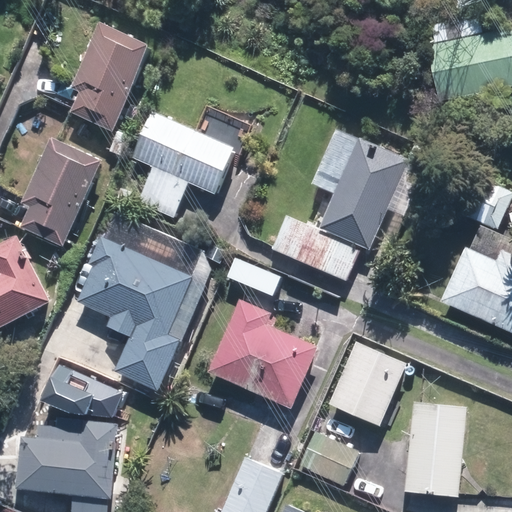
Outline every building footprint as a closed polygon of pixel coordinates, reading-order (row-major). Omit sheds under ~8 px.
[(124,131),(166,41),(115,17),(83,86),(89,89),(79,110),(124,131)] [(511,30),(436,46),(448,101),(511,87),(511,30)] [(245,145),(162,109),(141,156),(160,165),(144,200),(181,216),(197,179),(225,191),(245,145)] [(73,244),(112,155),(63,134),(33,202),(39,205),(30,226),(73,244)] [(377,249),(418,157),(369,136),(330,226),(298,212),(282,249),(353,279),(368,245),(377,249)] [(504,228),(511,211),(511,187),(487,177),(471,212),(504,228)] [(0,330),(60,298),(24,232),(0,245),(0,259),(5,269),(0,271),(0,330)] [(203,275),(110,234),(97,263),(103,266),(88,300),(120,315),(116,323),(139,334),(123,369),(166,388),(189,336),(178,332),(203,275)] [(506,258),(476,245),(452,300),(511,326),(511,249),(510,248),(506,258)] [(249,297),(218,371),(301,406),(328,343),(276,321),(281,310),(249,297)] [(417,360),(366,339),(340,403),(391,423),(417,360)] [(469,405),(417,400),(408,489),(460,494),(469,405)] [(32,439),(28,487),(81,492),(78,511),(114,511),(116,498),(121,499),(127,436),(130,437),(131,421),(122,420),(124,404),(102,402),(101,417),(68,414),(66,429),(43,427),(42,440),(32,439)] [(368,448),(324,427),(306,463),(351,484),(368,448)] [(271,511),(291,471),(254,454),(228,511),(230,511),(271,511)] [(324,511),(305,503),(295,499),(289,511),(324,511)]
